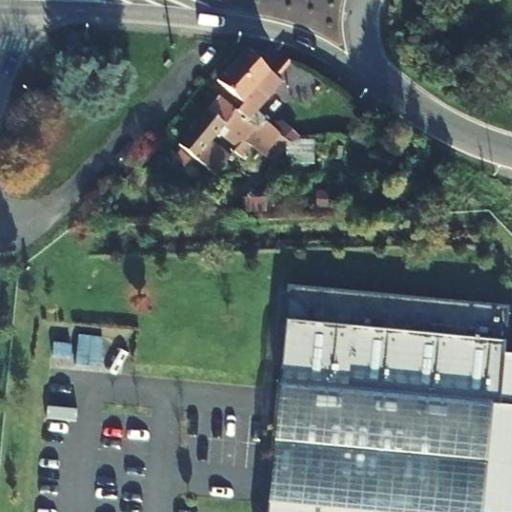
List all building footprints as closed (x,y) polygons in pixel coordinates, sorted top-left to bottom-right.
[(238,108),(235,113),(246,122),(258,132),(269,123),(283,137),(302,116),(286,101),(267,122),(258,114),(284,85),(247,52),(221,81),(243,103),(238,108)] [(246,122),(235,113),(220,100),(178,143),(212,173),(226,159),(211,145),(227,129),(242,142),(235,151),(243,159),(252,150),(269,165),(290,143),(283,137),(269,123),(258,132),(246,122)] [(478,511),(358,511),(266,503),(264,511),(511,511),(511,356),(503,356),(508,308),(286,287),(276,387),(488,407),(478,511)] [(76,336),(76,361),(99,362),(100,337),(76,336)] [(276,387),(266,503),(358,511),(478,511),(488,407),(276,387)]
